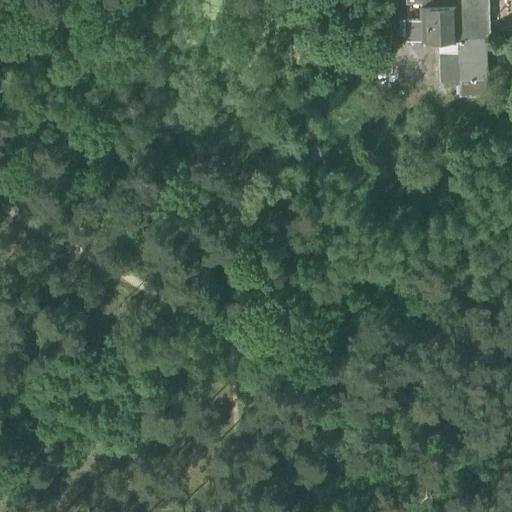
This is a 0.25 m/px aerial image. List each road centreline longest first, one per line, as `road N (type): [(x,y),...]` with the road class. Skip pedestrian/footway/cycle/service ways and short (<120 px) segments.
road 1 (track): [(511,456),(207,306)]
road 2 (track): [(207,306),(0,196)]
